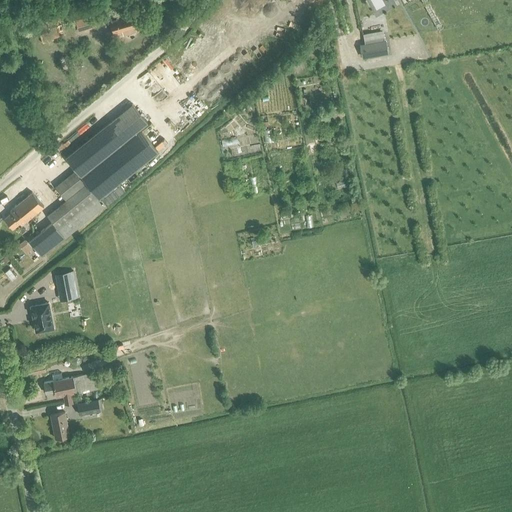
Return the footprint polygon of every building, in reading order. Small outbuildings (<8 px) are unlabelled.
[(145,29),(142,18),(137,20),(135,14),(109,22),(113,35),(122,33),(122,35),(145,29)] [(102,27),(99,15),(90,18),(90,15),(75,19),(79,32),(96,27),(96,29),(102,27)] [(53,38),(58,36),(55,27),(50,29),(51,32),(40,36),(42,43),(54,39),(53,38)] [(364,45),(360,45),(363,57),(387,52),(385,41),(364,45)] [(109,123),(65,158),(98,199),(157,152),(139,129),(147,123),(132,104),(109,123)] [(55,186),(65,199),(84,184),(74,171),(55,186)] [(41,257),(103,207),(85,185),(47,215),(53,221),(28,241),(41,257)] [(20,222),(22,224),(44,206),(32,192),(10,210),(12,212),(4,218),(13,228),(20,222)] [(32,248),(25,239),(18,244),(26,254),(32,248)] [(73,270),(55,273),(58,291),(77,288),(73,270)] [(48,304),(31,307),(36,333),(53,329),(48,304)] [(44,363),(26,367),(28,376),(46,372),(44,363)] [(105,373),(104,368),(98,370),(101,383),(103,382),(103,383),(112,381),(110,372),(105,373)] [(98,389),(94,372),(83,374),(62,379),(61,373),(52,374),(53,380),(44,382),(46,393),(55,392),(56,397),(63,396),(65,405),(69,404),(73,403),(72,394),(74,394),(86,391),(98,389)] [(80,415),(99,411),(97,399),(77,403),(80,415)] [(50,415),(55,438),(69,435),(65,412),(50,415)]
